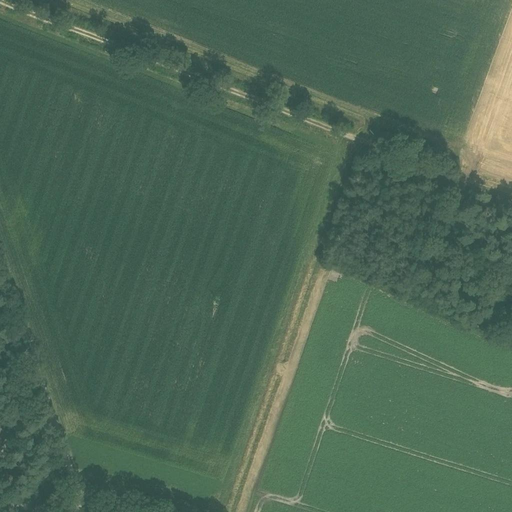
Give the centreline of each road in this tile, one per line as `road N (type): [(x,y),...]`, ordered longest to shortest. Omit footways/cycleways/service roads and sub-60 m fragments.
road 1 (track): [(14,0),(410,156),(511,187)]
road 2 (unclassified): [(0,256),(79,483),(160,511)]
